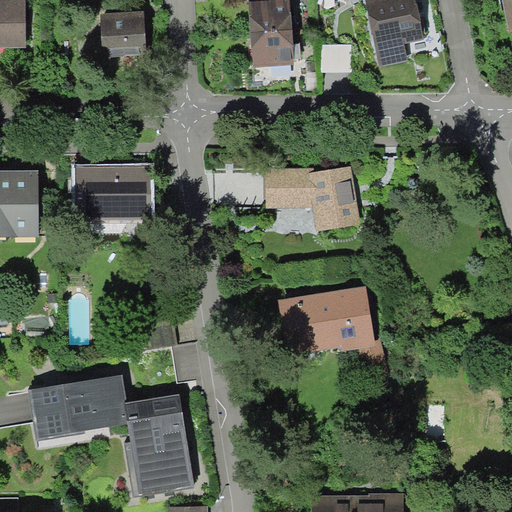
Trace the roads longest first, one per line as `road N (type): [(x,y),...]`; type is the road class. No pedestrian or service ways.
road 1 (residential): [(192,115),(245,511)]
road 2 (residential): [(192,115),(483,116)]
road 3 (residential): [(0,112),(192,115)]
road 4 (residential): [(483,116),(511,239)]
road 5 (residential): [(447,0),(459,59),(483,116)]
